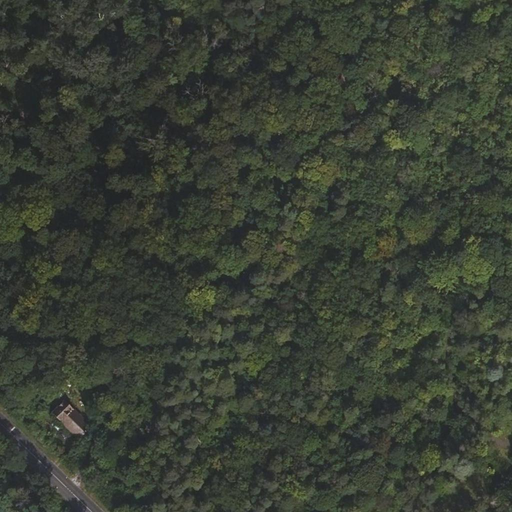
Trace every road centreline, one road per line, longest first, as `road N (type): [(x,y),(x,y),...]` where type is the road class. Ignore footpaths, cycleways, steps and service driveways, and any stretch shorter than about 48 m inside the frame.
road 1 (track): [(341,81),(223,385),(178,422),(93,465),(70,490)]
road 2 (track): [(309,0),(356,119),(397,182),(511,274)]
road 3 (secondary): [(0,424),(92,511)]
